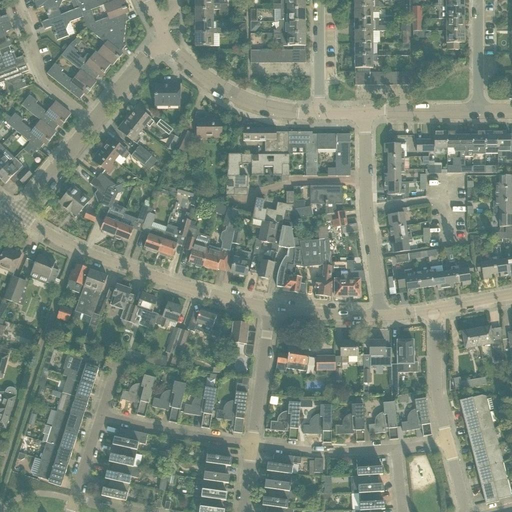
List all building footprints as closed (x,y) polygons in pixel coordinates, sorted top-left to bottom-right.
[(39,0),(34,2),(37,9),(44,7),(49,20),(60,15),(58,10),(62,2),(67,0),(39,0)] [(88,0),(87,1),(86,0),(82,0),(76,2),(77,5),(79,8),(81,13),(90,10),(101,6),(103,5),(116,0),(88,0)] [(90,10),(81,13),(82,18),(86,28),(94,34),(126,22),(128,21),(124,10),(127,8),(126,7),(125,7),(122,0),(116,0),(103,5),(101,6),(104,12),(106,11),(108,18),(95,23),(90,10)] [(213,4),(213,0),(194,0),(195,10),(213,10),(219,10),(227,10),(227,4),(219,4),(213,4)] [(286,0),(287,4),(280,4),(280,5),(273,5),(273,10),(280,10),(305,10),(304,0),(286,0)] [(385,7),(354,7),(354,20),(372,19),(372,13),(379,13),(379,7),(385,7)] [(422,20),(421,7),(413,7),(413,20),(422,20)] [(464,19),(464,7),(438,7),(435,7),(435,10),(439,11),(439,19),(446,19),(464,19)] [(60,15),(49,20),(42,22),(45,30),(51,27),(57,41),(69,36),(66,30),(70,22),(82,18),(81,13),(79,8),(74,10),(60,15)] [(213,10),(195,10),(195,22),(213,22),(213,10)] [(305,22),(305,10),(280,10),(280,22),(305,22)] [(0,16),(0,26),(10,22),(7,15),(0,18),(0,16)] [(378,19),(372,19),(354,20),(352,20),(352,27),(354,27),(354,32),(372,32),(386,32),(386,27),(385,26),(378,26),(378,19)] [(446,19),(446,31),(464,31),(464,19),(446,19)] [(413,32),(422,31),(422,20),(413,20),(413,32)] [(0,26),(0,49),(11,46),(6,32),(13,30),(10,22),(0,26)] [(123,44),(126,22),(94,34),(105,43),(97,53),(110,65),(112,66),(118,59),(119,59),(120,58),(118,56),(125,46),(123,44)] [(217,22),(213,22),(195,22),(195,23),(193,23),(193,30),(195,30),(195,34),(213,34),(219,34),(227,34),(227,29),(217,29),(217,22)] [(256,22),(250,22),(250,32),(255,32),(260,27),(260,22),(256,22)] [(305,22),(280,22),(279,22),(279,28),(276,31),(273,31),(273,34),(305,34),(305,22)] [(401,32),(402,32),(410,32),(410,22),(401,22),(401,32)] [(238,29),(238,34),(246,34),(246,26),(242,26),(238,29)] [(464,31),(446,31),(446,50),(460,50),(460,44),(464,44),(464,31)] [(372,32),(354,32),(354,44),(372,44),(372,32)] [(410,32),(402,32),(402,41),(410,40),(410,32)] [(213,34),(195,34),(195,47),(213,47),(213,34)] [(246,34),(238,34),(238,42),(246,42),(246,34)] [(273,34),(273,39),(281,39),(281,46),(287,46),(297,46),(305,46),(305,34),(273,34)] [(110,65),(97,53),(95,52),(86,63),(75,54),(77,52),(73,49),(76,45),(72,42),(70,45),(61,56),(80,70),(94,81),(102,72),(104,74),(105,72),(110,65)] [(372,44),(354,44),(352,44),(352,51),(354,51),(355,56),(372,56),(372,44)] [(11,46),(0,49),(0,53),(1,56),(0,58),(0,73),(25,64),(23,56),(16,59),(11,46)] [(372,56),(355,56),(355,69),(373,69),(373,62),(377,62),(377,56),(372,56)] [(28,71),(25,64),(0,73),(0,83),(4,82),(12,85),(15,92),(27,87),(22,73),(28,71)] [(61,72),(62,70),(55,64),(47,74),(79,100),(87,90),(89,92),(91,90),(90,90),(96,83),(94,81),(80,70),(71,81),(61,72)] [(179,84),(167,84),(167,86),(155,86),(155,106),(179,106),(179,84)] [(71,114),(55,102),(46,113),(35,104),(37,102),(29,96),(21,106),(40,121),(54,132),(54,131),(61,122),(64,124),(65,122),(71,114)] [(127,119),(142,130),(146,124),(150,127),(154,122),(136,108),(127,119)] [(40,121),(32,131),(21,122),(22,120),(15,114),(11,119),(7,116),(5,119),(7,124),(17,132),(23,137),(39,150),(47,140),(49,142),(50,140),(56,133),(54,131),(54,132),(40,121)] [(142,130),(127,119),(118,130),(136,144),(141,139),(137,136),(142,130)] [(156,125),(169,135),(173,130),(160,120),(156,125)] [(197,120),(197,138),(221,138),(221,121),(207,121),(207,120),(197,120)] [(276,129),(243,129),(243,141),(265,141),(265,155),(283,155),(282,134),(276,134),(276,129)] [(191,135),(184,131),(177,148),(184,151),(191,135)] [(288,134),(282,134),(283,155),(289,155),(289,144),(306,144),(306,176),(318,176),(318,146),(317,146),(317,136),(312,136),(312,132),(288,132),(288,134)] [(447,149),(447,132),(434,132),(434,140),(428,140),(428,152),(435,152),(434,149),(447,149)] [(455,132),(447,132),(447,149),(454,148),(454,152),(460,152),(460,136),(455,136),(455,132)] [(477,136),(472,136),(472,152),(472,154),(485,154),(485,132),(477,132),(477,136)] [(497,132),(485,132),(485,154),(497,154),(497,132)] [(511,137),(510,138),(510,136),(506,136),(506,132),(497,132),(497,154),(497,158),(505,158),(506,161),(511,161),(511,137)] [(317,134),(317,136),(317,146),(318,146),(336,146),(336,169),(328,169),(328,176),(350,176),(350,135),(317,134)] [(472,136),(460,136),(460,152),(472,152),(472,136)] [(106,142),(101,149),(115,160),(119,154),(125,159),(129,154),(110,139),(107,142),(106,142)] [(400,144),(384,144),(384,153),(388,153),(388,157),(404,157),(406,157),(406,145),(400,145),(400,144)] [(139,145),(135,151),(147,161),(152,155),(139,145)] [(0,172),(14,158),(1,146),(0,147),(0,172)] [(115,160),(101,149),(95,156),(96,156),(93,160),(109,174),(113,168),(110,166),(115,160)] [(131,156),(143,166),(147,161),(135,151),(131,156)] [(251,164),(251,155),(228,155),(225,195),(234,196),(234,189),(247,189),(247,176),(239,176),(239,167),(239,164),(251,164)] [(251,155),(251,164),(251,176),(263,176),(263,167),(273,167),(273,176),(282,176),(282,164),(289,164),(289,155),(283,155),(265,155),(251,155)] [(404,157),(388,157),(388,170),(404,170),(404,157)] [(31,175),(14,158),(0,172),(0,178),(5,184),(13,176),(17,181),(18,179),(23,184),(31,175)] [(388,174),(384,174),(384,183),(400,182),(400,175),(404,175),(404,170),(388,170),(388,174)] [(96,179),(108,189),(115,185),(101,174),(96,179)] [(495,189),(511,189),(511,185),(511,184),(511,176),(499,176),(499,184),(495,184),(495,189)] [(108,189),(96,179),(95,178),(90,184),(104,196),(108,189)] [(400,182),(384,183),(384,191),(386,191),(388,191),(388,195),(390,195),(390,202),(404,200),(408,199),(408,182),(400,182)] [(342,186),(310,186),(310,205),(325,205),(325,215),(336,213),(336,205),(342,205),(342,186)] [(78,215),(89,201),(72,187),(60,202),(65,206),(64,207),(70,212),(72,209),(78,215)] [(108,189),(104,196),(101,205),(111,209),(118,193),(108,189)] [(198,194),(178,189),(177,193),(192,198),(190,205),(195,206),(198,194)] [(511,189),(495,189),(496,202),(511,202),(511,189)] [(253,215),(252,220),(253,220),(262,222),(283,226),(286,211),(294,212),(294,209),(293,205),(286,204),(277,203),(275,211),(266,209),(266,210),(263,210),(264,200),(256,199),(254,210),(253,215)] [(511,206),(511,202),(496,202),(496,207),(499,207),(499,214),(511,214),(511,206)] [(147,213),(148,213),(150,208),(143,206),(138,220),(144,222),(147,213)] [(311,207),(294,209),(294,212),(296,213),(297,219),(313,217),(311,207)] [(206,254),(203,267),(217,271),(217,270),(225,272),(229,253),(231,243),(232,243),(235,229),(234,229),(234,228),(233,228),(237,211),(227,208),(222,226),(226,227),(226,230),(222,233),(220,239),(222,243),(221,249),(208,245),(208,246),(206,254)] [(390,228),(406,226),(404,214),(407,213),(406,208),(399,209),(399,214),(388,215),(390,228)] [(115,236),(119,224),(123,216),(109,210),(101,230),(115,236)] [(87,211),(84,218),(94,222),(97,215),(87,211)] [(276,285),(276,287),(277,287),(284,288),(288,265),(293,265),(295,256),(294,248),(292,239),(291,229),(296,229),(295,219),(297,219),(296,213),(294,212),(286,211),(283,226),(279,245),(278,247),(279,247),(288,249),(286,256),(285,256),(284,258),(283,260),(281,263),(280,265),(279,267),(278,270),(278,272),(277,275),(277,277),(276,280),(276,283),(276,285)] [(325,215),(326,222),(333,221),(332,221),(345,219),(344,212),(336,213),(325,215)] [(144,222),(141,232),(146,234),(150,223),(152,224),(153,223),(156,216),(150,214),(148,213),(147,213),(144,222)] [(123,214),(123,216),(119,224),(115,236),(116,236),(115,237),(116,239),(119,240),(121,239),(128,241),(133,229),(137,219),(123,214)] [(511,214),(499,214),(499,227),(506,227),(506,233),(511,233),(511,214)] [(182,219),(177,235),(186,238),(189,227),(191,221),(182,219)] [(345,219),(332,221),(333,221),(334,227),(341,226),(346,225),(345,219)] [(261,230),(258,241),(272,244),(279,245),(283,226),(262,222),(261,230)] [(407,233),(406,226),(390,228),(391,236),(394,236),(395,240),(411,238),(410,233),(407,233)] [(165,232),(151,227),(149,235),(144,247),(151,250),(151,251),(152,252),(155,254),(157,253),(157,252),(158,252),(163,240),(165,232)] [(189,227),(186,238),(183,249),(184,249),(184,248),(192,250),(188,263),(196,265),(195,267),(201,269),(201,267),(203,267),(206,254),(208,246),(194,242),(197,230),(189,227)] [(235,229),(232,243),(238,244),(241,230),(235,229)] [(319,241),(299,242),(300,247),(301,255),(304,268),(320,266),(323,266),(322,280),(316,279),(315,288),(317,288),(316,296),(331,297),(333,281),(330,281),(332,266),(331,263),(329,241),(327,229),(319,229),(320,241),(319,241)] [(173,235),(165,232),(163,240),(158,252),(159,253),(159,254),(159,255),(163,256),(165,256),(165,255),(172,257),(177,244),(178,239),(173,237),(173,235)] [(411,238),(395,240),(396,245),(392,245),(393,253),(409,251),(408,244),(412,243),(411,238)] [(264,254),(258,278),(259,278),(259,279),(265,281),(265,279),(270,280),(276,253),(277,253),(279,247),(278,247),(279,245),(272,244),(270,252),(268,251),(264,254)] [(284,288),(283,291),(299,294),(301,278),(294,277),(296,266),(304,268),(301,255),(300,247),(294,248),(295,256),(293,265),(288,265),(284,288)] [(0,256),(0,268),(14,274),(22,254),(5,248),(2,256),(1,256),(1,257),(0,256)] [(236,251),(231,273),(246,276),(249,262),(251,254),(242,252),(236,251)] [(453,253),(445,254),(449,262),(454,261),(453,253)] [(407,254),(402,255),(398,256),(399,263),(408,262),(408,260),(407,254)] [(46,285),(46,283),(53,286),(59,271),(53,269),(55,262),(38,255),(31,272),(32,272),(29,278),(46,285)] [(498,257),(493,258),(495,274),(500,274),(500,277),(508,276),(506,260),(499,261),(498,257)] [(495,274),(493,258),(488,259),(488,262),(481,263),(481,264),(476,265),(477,272),(482,271),(483,279),(491,278),(491,275),(495,274)] [(354,261),(346,261),(346,263),(347,265),(347,267),(347,296),(347,297),(351,297),(352,297),(353,297),(353,298),(357,298),(357,297),(359,297),(359,281),(364,281),(365,281),(364,271),(363,272),(354,272),(354,261)] [(450,271),(443,273),(445,288),(453,287),(453,284),(457,283),(455,267),(454,261),(449,262),(450,271)] [(332,266),(330,281),(333,281),(335,281),(335,297),(337,297),(338,298),(340,298),(341,297),(342,297),(343,297),(347,297),(347,296),(347,267),(347,265),(346,263),(331,263),(332,266)] [(460,266),(455,267),(457,283),(462,283),(462,286),(471,285),(469,273),(473,273),(472,265),(467,265),(468,269),(461,270),(460,266)] [(73,271),(67,286),(66,288),(79,293),(88,270),(77,266),(75,272),(73,271)] [(92,318),(93,314),(107,277),(90,270),(75,311),(92,318)] [(420,289),(418,273),(413,273),(413,271),(411,270),(404,271),(404,273),(397,274),(399,289),(407,288),(408,294),(416,293),(415,289),(420,289)] [(435,270),(430,271),(432,287),(437,286),(437,290),(445,288),(443,273),(436,274),(435,270)] [(430,271),(418,273),(420,289),(432,287),(430,271)] [(10,301),(18,279),(12,276),(3,299),(10,301)] [(18,279),(10,301),(18,304),(26,282),(18,279)] [(117,285),(111,301),(110,305),(118,308),(123,310),(120,319),(121,320),(119,328),(125,330),(133,305),(126,303),(131,290),(117,285)] [(138,307),(133,305),(125,330),(130,332),(135,316),(149,321),(152,312),(156,300),(142,295),(138,307)] [(3,301),(0,306),(0,319),(1,319),(8,305),(3,301)] [(158,315),(156,321),(155,324),(166,328),(169,319),(177,322),(182,308),(180,308),(180,307),(179,305),(176,304),(175,305),(174,306),(168,303),(163,317),(158,315)] [(60,307),(57,318),(68,322),(72,311),(60,307)] [(213,326),(217,315),(201,309),(199,315),(193,313),(189,324),(187,330),(194,332),(195,330),(210,335),(213,326)] [(90,323),(83,345),(81,344),(79,351),(88,353),(97,326),(90,323)] [(253,354),(255,333),(248,332),(249,325),(232,323),(230,337),(230,336),(229,336),(229,339),(230,343),(243,345),(244,354),(244,355),(245,356),(245,357),(246,357),(247,358),(249,358),(250,357),(251,357),(252,356),(252,355),(253,354)] [(213,326),(210,335),(216,337),(219,329),(213,326)] [(490,327),(477,330),(480,346),(491,344),(495,362),(501,361),(501,340),(492,342),(490,327)] [(173,354),(181,330),(175,328),(167,352),(173,354)] [(183,346),(188,332),(181,330),(177,344),(183,346)] [(480,346),(477,330),(462,332),(465,349),(467,348),(468,351),(475,350),(474,347),(480,346)] [(385,341),(370,342),(370,355),(370,367),(376,367),(383,366),(383,367),(391,367),(391,365),(391,349),(385,349),(385,341)] [(413,341),(397,341),(398,373),(418,373),(418,364),(413,364),(413,341)] [(341,342),(341,363),(348,363),(348,357),(357,357),(357,342),(341,342)] [(306,372),(307,365),(309,352),(289,349),(288,356),(278,354),(277,363),(287,364),(287,369),(306,372)] [(9,355),(0,352),(0,372),(4,373),(9,355)] [(147,354),(144,362),(154,365),(156,357),(147,354)] [(156,357),(154,365),(155,365),(166,368),(168,357),(157,354),(156,357)] [(63,369),(64,370),(63,375),(67,377),(92,385),(97,368),(92,366),(93,360),(74,356),(67,355),(63,369)] [(335,369),(336,369),(335,357),(316,357),(316,371),(326,370),(326,388),(335,388),(335,381),(335,369)] [(140,401),(136,415),(145,417),(155,378),(144,375),(141,384),(140,384),(139,384),(138,384),(137,384),(136,384),(135,385),(134,385),(132,386),(131,387),(130,388),(130,389),(129,390),(129,391),(129,392),(123,391),(120,400),(137,404),(138,401),(140,401)] [(67,377),(62,393),(87,401),(92,385),(67,377)] [(453,379),(455,390),(486,384),(485,378),(461,382),(460,378),(453,379)] [(172,408),(169,422),(177,424),(186,384),(174,382),(172,391),(170,391),(169,391),(168,391),(167,391),(166,391),(165,392),(164,392),(163,393),(162,394),(162,395),(161,396),(161,397),(160,398),(160,399),(160,400),(154,398),(152,407),(169,411),(169,408),(172,408)] [(237,385),(236,392),(235,401),(234,401),(232,401),(231,401),(230,401),(229,402),(228,402),(227,403),(226,403),(225,404),(225,405),(224,406),(224,407),(223,411),(217,410),(215,419),(232,421),(233,418),(235,418),(233,433),(242,434),(248,386),(237,385)] [(203,414),(201,428),(209,429),(216,389),(205,387),(203,396),(202,396),(201,396),(200,396),(198,397),(196,398),(195,398),(194,399),(193,400),(193,401),(192,402),(192,404),(191,405),(191,406),(185,405),(184,413),(201,416),(201,413),(203,414)] [(0,426),(5,429),(15,397),(16,394),(16,392),(15,390),(12,389),(10,388),(7,389),(6,391),(5,393),(4,393),(4,395),(0,394),(0,426)] [(87,401),(62,393),(57,410),(81,418),(87,401)] [(482,395),(460,401),(459,401),(463,418),(490,412),(486,396),(482,395)] [(398,439),(394,402),(391,403),(391,397),(382,397),(383,403),(384,412),(382,413),(380,414),(378,415),(376,416),(375,418),(375,420),(374,422),(375,425),(368,425),(369,434),(386,432),(386,429),(388,429),(389,440),(398,439)] [(421,426),(423,437),(432,435),(426,399),(423,399),(416,400),(414,400),(416,409),(414,410),(413,410),(412,411),(411,411),(410,412),(409,413),(408,414),(408,416),(407,417),(407,419),(407,420),(407,421),(407,422),(401,423),(402,432),(419,429),(419,426),(421,426)] [(289,440),(297,441),(300,404),(289,403),(288,412),(286,412),(284,412),(283,412),(282,413),(281,413),(280,414),(280,415),(279,416),(278,417),(278,418),(277,418),(277,419),(277,420),(277,421),(277,422),(271,422),(270,431),(287,432),(287,428),(289,429),(289,440)] [(355,431),(356,442),(364,442),(363,405),(351,405),(352,414),(351,414),(350,415),(348,415),(347,416),(346,416),(345,417),(344,418),(343,419),(343,420),(342,421),(342,422),(342,424),(342,425),(342,426),(336,426),(336,435),(353,434),(353,431),(355,431)] [(322,432),(322,443),(331,443),(332,406),(320,406),(320,415),(319,415),(318,415),(317,415),(316,415),(315,416),(314,416),(313,417),(312,418),(311,420),(310,420),(310,421),(310,422),(309,424),(309,426),(303,426),(303,435),(320,435),(320,431),(322,432)] [(57,410),(52,427),(76,434),(81,418),(57,410)] [(490,412),(463,418),(468,435),(494,428),(490,412)] [(52,427),(46,443),(71,451),(76,434),(52,427)] [(114,437),(112,445),(137,450),(138,443),(145,445),(147,434),(120,428),(120,429),(121,429),(119,436),(122,436),(122,439),(114,437)] [(494,428),(468,435),(470,443),(472,452),(473,451),(473,452),(498,445),(494,428)] [(24,437),(22,443),(29,445),(31,439),(24,437)] [(176,440),(175,447),(185,449),(186,442),(176,440)] [(46,443),(41,460),(66,468),(71,451),(46,443)] [(110,454),(109,462),(133,467),(137,450),(112,445),(117,446),(116,453),(118,453),(118,456),(110,454)] [(206,463),(231,466),(232,459),(224,457),(224,455),(227,455),(228,449),(229,449),(229,448),(208,445),(206,463)] [(473,451),(472,452),(474,460),(476,468),(477,468),(478,468),(503,462),(498,445),(473,452),(473,451)] [(268,463),(267,471),(292,474),(293,463),(300,464),(301,457),(294,457),(273,454),(273,455),(274,455),(273,461),(276,462),(275,464),(268,463)] [(357,476),(383,475),(382,467),(374,467),(374,465),(377,464),(377,458),(378,458),(378,457),(356,458),(357,476)] [(322,477),(322,473),(323,459),(314,459),(314,473),(314,476),(322,477)] [(66,468),(41,460),(36,477),(60,485),(66,468)] [(133,467),(109,462),(113,463),(112,470),(115,470),(114,473),(107,471),(105,479),(129,484),(131,477),(138,478),(140,469),(133,468),(133,467)] [(477,468),(476,468),(476,469),(478,477),(481,485),(482,485),(507,479),(503,462),(478,468),(477,468)] [(206,463),(203,480),(228,483),(229,476),(222,475),(222,472),(225,472),(226,466),(231,466),(206,463)] [(292,474),(267,471),(266,471),(271,472),(270,479),(273,479),(273,482),(265,481),(264,488),(289,492),(292,474)] [(383,475),(357,476),(358,493),(384,492),(383,484),(375,485),(375,482),(378,482),(378,475),(383,475)] [(129,484),(105,479),(109,480),(108,487),(111,487),(110,490),(103,488),(101,496),(126,501),(129,484)] [(203,480),(197,479),(195,489),(202,490),(201,497),(226,501),(227,493),(219,492),(220,489),(223,490),(223,483),(228,484),(228,483),(203,480)] [(482,485),(481,486),(486,505),(498,502),(498,500),(511,496),(507,479),(482,485)] [(289,492),(264,488),(264,489),(269,489),(268,496),(271,496),(271,499),(263,498),(262,506),(287,509),(288,502),(294,502),(296,493),(289,492)] [(384,492),(358,493),(360,511),(385,509),(384,502),(376,502),(376,499),(379,499),(379,493),(384,492)] [(226,501),(201,497),(198,511),(224,511),(225,510),(217,509),(217,506),(220,507),(221,500),(226,501)]
